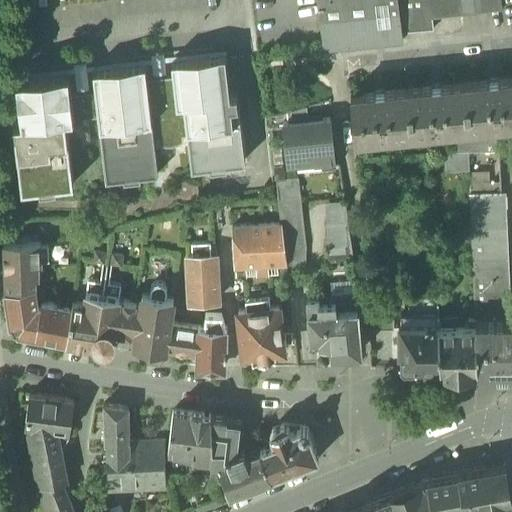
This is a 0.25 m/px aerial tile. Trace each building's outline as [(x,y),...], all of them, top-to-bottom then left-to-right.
[(319,0),(325,46),(372,41),(366,0),(319,0)] [(366,0),(372,41),(403,38),(403,30),(398,0),(366,0)] [(434,27),(433,15),(430,0),(398,0),(403,30),(434,27)] [(430,0),(433,15),(462,11),(460,0),(430,0)] [(460,0),(462,11),(476,10),(474,0),(460,0)] [(503,7),(501,0),(474,0),(476,10),(503,7)] [(154,72),(165,70),(164,51),(152,52),(154,72)] [(172,59),(173,74),(176,102),(184,102),(188,133),(192,167),(192,168),(210,166),(210,169),(227,167),(227,164),(245,161),(241,126),(238,103),(237,94),(237,92),(230,93),(225,53),(172,59)] [(74,62),(77,87),(89,86),(86,60),(74,62)] [(99,114),(100,125),(152,118),(147,77),(145,62),(93,68),(96,89),(99,114)] [(183,133),(188,133),(184,102),(176,102),(173,74),(166,75),(165,73),(163,70),(160,70),(157,71),(155,73),(155,76),(147,77),(152,118),(154,136),(159,136),(159,141),(163,143),(166,143),(170,144),(174,143),(177,142),(180,141),(184,138),(183,133)] [(15,129),(17,143),(69,137),(67,124),(66,115),(73,113),(71,92),(69,71),(17,77),(22,118),(14,118),(14,120),(15,120),(16,129),(15,129)] [(351,91),(356,136),(408,131),(455,125),(499,121),(511,119),(511,74),(467,80),(403,86),(351,91)] [(78,91),(71,92),(73,113),(66,115),(67,124),(84,122),(83,116),(99,114),(96,89),(89,90),(89,88),(87,86),(83,85),(80,87),(78,89),(78,91)] [(287,164),(321,160),(335,159),(331,117),(283,122),(287,164)] [(154,136),(152,118),(100,125),(106,177),(106,178),(124,176),(124,179),(141,177),(141,174),(158,172),(158,171),(154,136)] [(499,121),(455,125),(458,151),(468,151),(500,150),(499,121)] [(74,181),(69,137),(17,143),(22,187),(39,185),(40,188),(57,186),(56,183),(74,181)] [(445,152),(445,172),(469,171),(468,151),(458,151),(445,152)] [(335,159),(321,160),(322,168),(336,167),(335,159)] [(469,171),(470,192),(491,191),(490,171),(469,171)] [(277,180),(280,202),(280,203),(301,201),(298,177),(277,180)] [(509,368),(511,367),(511,319),(507,319),(505,319),(500,191),(491,191),(470,192),(475,319),(477,368),(491,368),(508,368),(509,368)] [(331,258),(354,256),(345,200),(330,202),(327,224),(330,258),(331,258)] [(306,249),(301,201),(280,203),(282,223),(287,264),(287,272),(301,271),(299,250),(306,249)] [(278,274),(278,265),(287,264),(282,223),(232,226),(235,267),(247,266),(248,276),(257,276),(257,277),(269,276),(269,275),(278,274)] [(41,265),(41,262),(41,246),(41,242),(31,243),(31,239),(18,239),(18,243),(4,243),(5,279),(6,279),(6,281),(35,280),(35,278),(39,278),(38,265),(41,265)] [(188,256),(190,302),(218,301),(216,255),(211,255),(210,242),(192,243),(193,256),(188,256)] [(49,245),(41,246),(41,262),(49,262),(49,245)] [(94,261),(104,262),(106,253),(96,251),(94,261)] [(112,264),(122,265),(123,255),(113,254),(112,264)] [(35,287),(35,280),(6,281),(6,291),(35,287)] [(73,302),(72,307),(66,342),(71,343),(71,344),(73,345),(76,346),(78,347),(81,347),(84,347),(86,346),(86,345),(91,346),(91,343),(96,344),(95,347),(100,347),(102,348),(105,348),(108,347),(111,345),(113,343),(113,340),(113,337),(113,338),(114,333),(136,336),(134,347),(140,348),(140,350),(143,353),(146,354),(150,355),(155,355),(159,353),(159,351),(165,352),(166,350),(197,355),(198,327),(170,322),(174,298),(166,297),(167,291),(167,287),(165,285),(163,283),(160,282),(157,282),(154,284),(152,286),(151,288),(150,295),(143,293),(141,303),(141,305),(137,304),(137,302),(123,300),(123,302),(119,301),(119,299),(121,285),(88,280),(85,304),(73,302)] [(331,282),(332,302),(336,302),(337,310),(358,309),(355,280),(331,282)] [(18,333),(35,336),(41,306),(38,306),(35,287),(6,291),(10,325),(18,333)] [(259,362),(260,363),(264,363),(269,362),(272,360),(274,357),(277,357),(276,351),(284,350),(279,306),(271,307),(270,297),(246,300),(247,310),(239,311),(244,355),(252,354),(253,360),(255,360),(259,362)] [(361,353),(358,309),(337,310),(336,302),(332,302),(320,303),(319,298),(307,299),(310,340),(319,339),(320,347),(318,349),(318,354),(322,357),(327,356),(329,355),(339,354),(339,355),(361,353)] [(370,330),(394,330),(394,300),(368,300),(370,325),(370,330)] [(42,301),(41,306),(35,336),(66,342),(72,307),(42,301)] [(401,368),(441,368),(439,320),(439,314),(438,304),(410,304),(410,314),(401,314),(401,324),(399,324),(399,354),(401,354),(401,368)] [(196,369),(220,370),(226,364),(227,328),(225,328),(222,314),(205,314),(205,327),(198,327),(197,355),(196,369)] [(450,319),(439,320),(441,368),(477,368),(475,319),(469,319),(470,325),(450,325),(450,319)] [(25,428),(26,428),(58,432),(70,434),(74,401),(30,395),(25,428)] [(106,445),(109,493),(132,492),(166,491),(164,443),(164,441),(135,443),(134,430),(129,430),(128,408),(104,405),(105,445),(106,445)] [(173,411),(168,451),(193,454),(192,460),(212,463),(210,415),(190,413),(173,411)] [(231,495),(272,479),(261,450),(261,449),(246,455),(242,457),(240,451),(243,420),(227,418),(210,415),(212,463),(213,468),(220,467),(231,495)] [(274,444),(261,450),(272,479),(287,473),(304,466),(303,466),(319,460),(319,459),(318,458),(309,434),(310,433),(308,429),(304,427),(303,428),(283,425),(273,429),(271,434),(274,444)] [(26,428),(38,488),(63,483),(68,483),(68,481),(63,482),(57,453),(62,452),(58,432),(26,428)] [(169,457),(192,460),(193,454),(168,451),(169,457)] [(68,481),(62,452),(57,453),(63,482),(68,481)] [(506,465),(487,468),(490,483),(508,479),(506,465)] [(511,511),(511,499),(508,479),(490,483),(487,468),(427,479),(432,506),(442,504),(443,511),(511,511)] [(443,511),(442,504),(432,506),(427,479),(401,490),(366,504),(369,511),(443,511)] [(74,511),(63,483),(38,488),(47,511),(74,511)]
